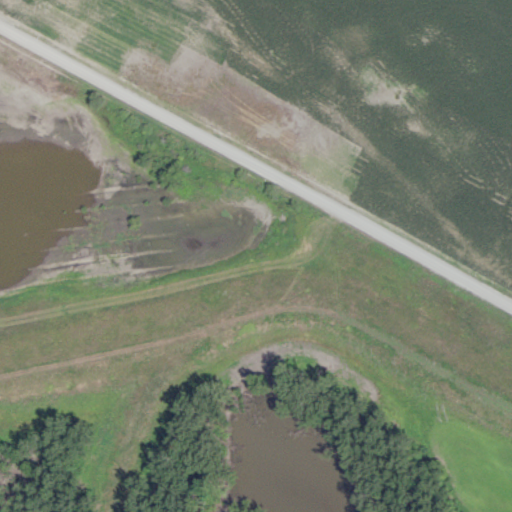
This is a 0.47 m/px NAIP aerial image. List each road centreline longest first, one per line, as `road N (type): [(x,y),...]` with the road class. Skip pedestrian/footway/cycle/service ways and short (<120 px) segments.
road 1 (tertiary): [(511,307),(0,15)]
road 2 (track): [(511,406),(347,313),(290,305),(0,379)]
road 3 (track): [(197,333),(128,431),(112,511)]
road 4 (track): [(197,333),(294,183)]
